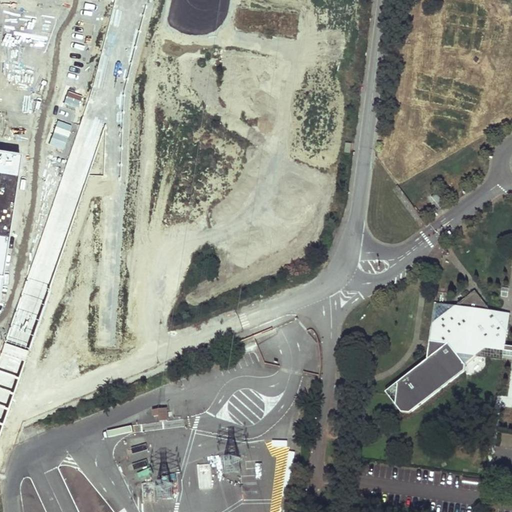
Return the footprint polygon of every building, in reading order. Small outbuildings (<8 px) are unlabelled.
[(0,284),(19,155),(0,152),(0,284)] [(449,248),(447,250),(450,254),(456,249),(457,245),(452,238),(447,242),(449,245),(449,248)] [(465,370),(466,363),(476,355),(503,359),(503,353),(511,354),(511,345),(504,345),(509,314),(490,311),(477,293),(473,292),(456,306),(449,305),(437,304),(434,328),(436,331),(433,333),(430,357),(398,381),(395,402),(401,410),(409,412),(465,370)] [(388,394),(395,402),(398,381),(386,390),(388,394)] [(160,408),(161,420),(169,420),(168,407),(160,408)] [(199,464),(200,486),(211,486),(211,464),(199,464)]
